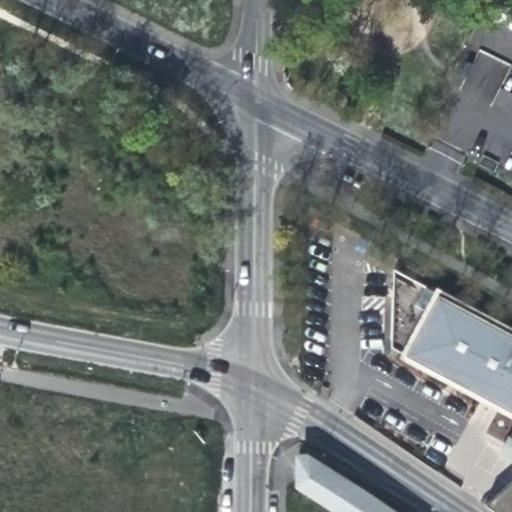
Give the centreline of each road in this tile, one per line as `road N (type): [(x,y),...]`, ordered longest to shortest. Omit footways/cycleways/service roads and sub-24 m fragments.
road 1 (unclassified): [(245,94),(253,157),(253,392)]
road 2 (residential): [(245,94),(511,226)]
road 3 (tertiary): [(0,332),(212,373),(253,392)]
road 4 (residential): [(253,392),(318,425),(447,511)]
road 5 (residential): [(245,94),(54,0)]
road 6 (unclassified): [(253,392),(251,511)]
